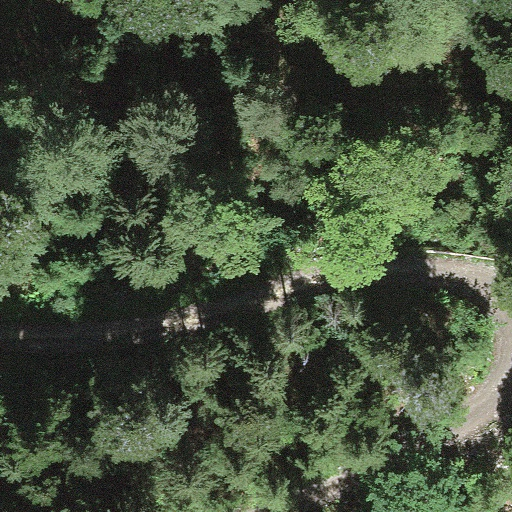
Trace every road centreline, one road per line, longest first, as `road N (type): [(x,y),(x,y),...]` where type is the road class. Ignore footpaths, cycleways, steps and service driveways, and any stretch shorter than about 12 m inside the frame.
road 1 (track): [(0,337),(175,319),(356,275),(469,284),(504,306),(511,321)]
road 2 (track): [(511,378),(488,405),(438,436),(281,511)]
